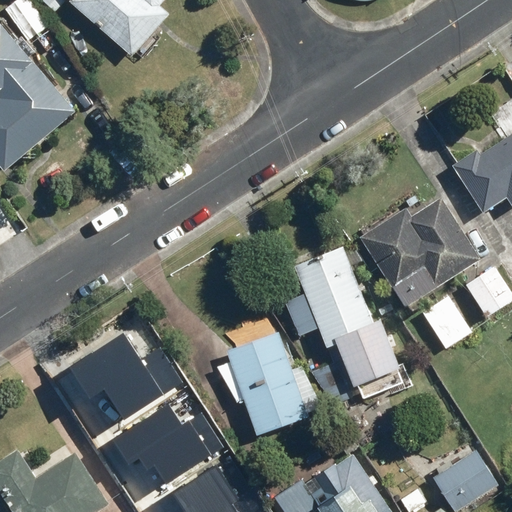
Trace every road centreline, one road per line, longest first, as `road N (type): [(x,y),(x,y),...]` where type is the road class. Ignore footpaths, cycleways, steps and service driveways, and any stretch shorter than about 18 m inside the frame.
road 1 (residential): [(0,317),(331,102)]
road 2 (residential): [(331,102),(477,0)]
